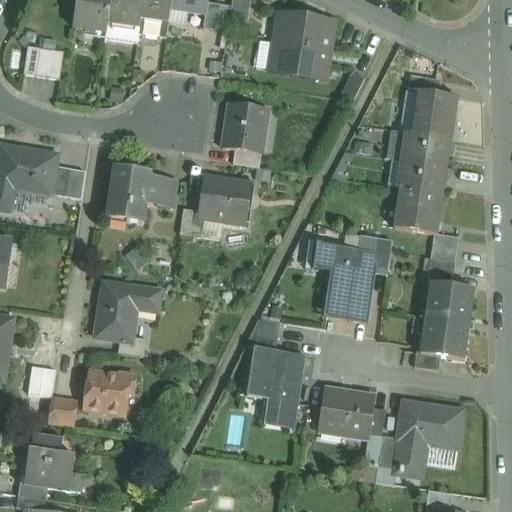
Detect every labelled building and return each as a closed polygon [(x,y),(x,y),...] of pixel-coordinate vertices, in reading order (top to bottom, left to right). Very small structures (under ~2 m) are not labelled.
[(110,0),(76,0),(72,30),(106,35),(107,25),(110,0)] [(143,0),(110,0),(107,25),(106,35),(105,41),(137,45),(138,36),(143,0)] [(171,0),(143,0),(138,36),(166,40),(170,12),(171,0)] [(208,0),(171,0),(170,12),(205,17),(206,17),(208,5),(208,0)] [(246,0),(232,0),(231,9),(230,19),(243,21),(246,0)] [(220,7),(208,5),(206,17),(205,17),(203,31),(216,33),(217,28),(220,7)] [(231,9),(220,7),(217,28),(228,29),(230,19),(231,9)] [(332,27),(279,19),(275,46),(328,54),(332,27)] [(328,54),(275,46),(271,73),(324,81),(328,54)] [(39,51),(28,49),(24,77),(35,79),(39,51)] [(51,53),(39,51),(35,79),(47,81),(51,53)] [(63,55),(51,53),(47,81),(59,82),(63,55)] [(352,75),(339,101),(352,104),(364,81),(352,75)] [(436,84),(412,80),(409,95),(423,97),(424,96),(434,98),(436,84)] [(434,98),(424,96),(423,97),(417,138),(451,143),(458,102),(434,98)] [(268,111),(229,106),(222,151),(234,153),(261,157),(268,111)] [(417,138),(410,137),(405,164),(447,171),(451,143),(417,138)] [(58,158),(0,148),(0,150),(0,212),(11,215),(14,193),(51,199),(51,197),(56,169),(58,158)] [(261,157),(234,153),(232,167),(259,171),(261,157)] [(447,171),(405,164),(400,192),(442,198),(447,171)] [(70,172),(56,169),(51,197),(65,200),(70,172)] [(149,175),(116,170),(109,220),(141,225),(144,202),(157,204),(158,204),(162,180),(148,178),(149,175)] [(85,174),(70,172),(65,200),(81,202),(85,174)] [(175,183),(162,180),(158,204),(157,204),(156,208),(171,210),(175,183)] [(252,188),(203,181),(198,214),(197,219),(199,219),(246,226),(252,188)] [(400,192),(398,192),(392,231),(434,237),(436,238),(436,237),(442,198),(400,192)] [(198,214),(183,212),(179,237),(196,240),(199,219),(197,219),(198,214)] [(458,240),(436,237),(436,238),(434,237),(432,249),(456,253),(458,240)] [(361,255),(321,249),(318,272),(333,274),(327,315),(366,321),(372,276),(377,241),(364,239),(361,255)] [(392,243),(377,241),(372,276),(387,278),(392,243)] [(0,242),(0,288),(3,289),(10,244),(0,242)] [(456,253),(432,249),(430,261),(455,265),(456,253)] [(455,265),(430,261),(428,273),(453,277),(455,265)] [(453,277),(428,273),(427,286),(431,286),(431,285),(451,288),(453,277)] [(161,294),(103,285),(95,340),(119,344),(131,346),(132,345),(136,312),(158,315),(161,294)] [(451,288),(431,285),(431,286),(426,320),(448,324),(470,328),(470,327),(475,291),(451,288)] [(470,328),(448,324),(426,320),(421,355),(421,356),(441,359),(465,363),(470,328)] [(10,324),(0,322),(0,380),(2,381),(10,324)] [(279,326),(258,323),(251,337),(276,340),(279,326)] [(276,340),(251,337),(245,349),(254,350),(254,352),(274,355),(276,340)] [(145,347),(132,345),(131,346),(119,344),(118,356),(144,360),(145,347)] [(274,355),(254,352),(247,398),(271,401),(268,422),(292,425),(302,359),(274,355)] [(441,359),(421,356),(421,355),(417,354),(415,370),(439,373),(441,359)] [(118,379),(90,375),(84,412),(124,418),(127,394),(133,395),(136,378),(119,376),(118,379)] [(340,395),(324,393),(318,429),(370,437),(375,401),(350,397),(351,393),(341,392),(340,395)] [(77,405),(53,402),(49,425),(73,429),(77,405)] [(462,413),(403,405),(398,441),(394,472),(400,472),(400,474),(403,474),(404,473),(416,475),(421,443),(437,445),(436,448),(457,450),(462,413)] [(63,441),(33,437),(31,452),(37,453),(32,487),(31,489),(48,491),(69,494),(75,459),(61,456),(63,441)] [(398,441),(381,438),(377,469),(394,472),(398,441)] [(74,494),(83,494),(83,476),(74,477),(74,494)] [(48,491),(31,489),(32,487),(20,485),(18,499),(46,503),(48,491)] [(450,511),(453,496),(429,493),(426,511),(450,511)] [(44,511),(46,503),(18,499),(16,511),(26,511),(25,511),(44,511)]
